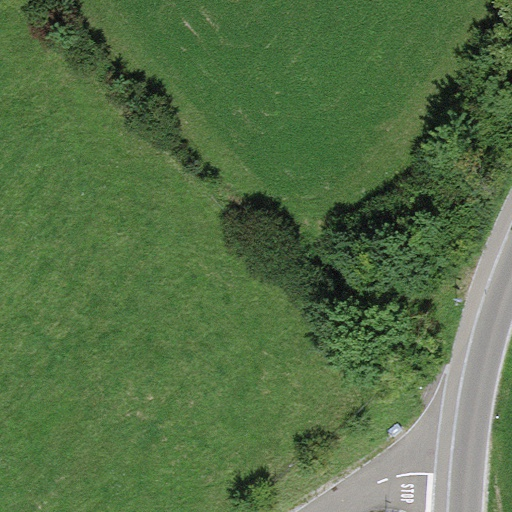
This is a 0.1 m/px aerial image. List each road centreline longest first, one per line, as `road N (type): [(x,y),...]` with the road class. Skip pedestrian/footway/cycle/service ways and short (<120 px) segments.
road 1 (residential): [(467,482),(477,391),(511,280)]
road 2 (residential): [(467,482),(406,480),(338,511)]
